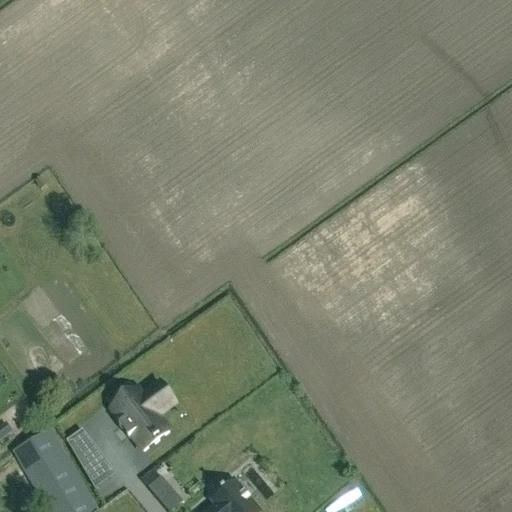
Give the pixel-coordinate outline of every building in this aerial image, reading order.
[(138,392),(112,411),(122,424),(119,427),(129,440),(132,438),(144,453),(154,445),(155,446),(159,443),(159,442),(169,434),(157,418),(164,413),(175,405),(160,386),(150,394),(143,399),(138,392)] [(0,443),(13,434),(6,425),(0,428),(0,443)] [(98,511),(52,433),(51,431),(13,453),(47,511),(98,511)] [(82,434),(68,445),(79,459),(93,448),(82,434)] [(216,507),(210,511),(257,511),(247,499),(250,496),(240,483),(236,486),(234,483),(212,502),(216,507)]
